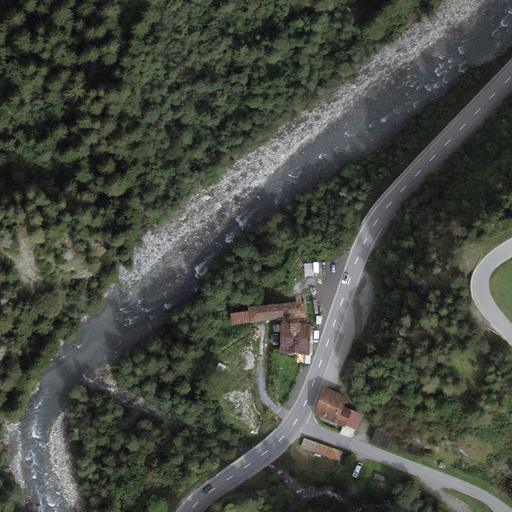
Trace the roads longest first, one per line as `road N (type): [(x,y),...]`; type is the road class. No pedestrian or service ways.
road 1 (secondary): [(511,74),(369,229),(296,419)]
road 2 (unclassified): [(505,511),(463,486),(296,419)]
road 3 (secondary): [(296,419),(190,511)]
